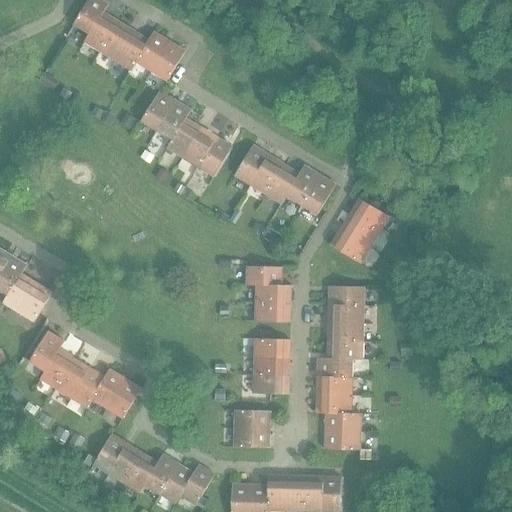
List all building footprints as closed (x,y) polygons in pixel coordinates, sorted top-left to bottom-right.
[(103,12),(104,13),(108,5),(100,0),(88,0),(73,25),(88,35),(89,35),(103,12)] [(118,22),(104,13),(103,12),(89,35),(88,35),(84,42),(100,52),(118,22)] [(115,62),(134,31),(118,22),(100,52),(115,62)] [(149,40),(134,31),(115,62),(131,71),(135,63),(149,40)] [(151,73),(169,42),(153,32),(149,40),(135,63),(151,73)] [(169,42),(151,73),(166,82),(185,51),(169,42)] [(156,131),(175,101),(159,91),(140,122),(156,131)] [(186,119),(191,111),(175,101),(156,131),(171,141),(172,141),(186,119)] [(201,128),(186,119),(172,141),(171,141),(166,148),(182,158),(201,128)] [(198,167),(216,138),(201,128),(182,158),(198,167)] [(216,138),(198,167),(213,177),(232,147),(216,138)] [(251,186),(269,156),(253,146),(235,176),(251,186)] [(266,195),(285,165),(269,156),(251,186),(266,195)] [(300,174),(299,174),(285,165),(266,195),(282,205),(287,197),(286,196),(300,174)] [(302,206),(320,176),(304,166),(299,174),(300,174),(286,196),(287,197),(302,206)] [(320,176),(302,206),(317,215),(335,185),(320,176)] [(349,214),(380,233),(389,218),(358,199),(349,214)] [(421,214),(411,207),(404,218),(414,225),(421,214)] [(371,248),(380,233),(349,214),(340,230),(371,248)] [(361,264),(371,248),(340,230),(330,245),(361,264)] [(0,273),(11,257),(0,250),(0,273)] [(21,274),(22,275),(27,267),(11,257),(0,273),(0,292),(6,296),(7,297),(21,274)] [(282,286),(282,268),(246,267),(246,286),(256,286),(282,286)] [(36,284),(22,275),(21,274),(7,297),(6,296),(1,304),(17,314),(36,284)] [(36,284),(17,314),(33,324),(52,293),(36,284)] [(292,286),(282,286),(256,286),(255,303),(291,304),(292,286)] [(328,305),(364,306),(364,288),(328,287),(328,305)] [(291,323),(291,304),(255,303),(255,322),(291,323)] [(363,324),(364,306),(328,305),(327,323),(363,324)] [(363,342),(363,324),(327,323),(327,341),(363,342)] [(58,350),(63,342),(47,332),(29,362),(44,371),(45,372),(58,350)] [(254,358),(290,359),(290,340),(254,339),(254,358)] [(362,361),(363,342),(327,341),(326,359),(326,360),(353,360),(353,361),(362,361)] [(74,360),(58,350),(45,372),(44,371),(40,379),(56,389),(74,360)] [(289,376),(290,359),(254,358),(253,375),(289,376)] [(326,360),(326,359),(317,359),(316,378),(353,379),(353,361),(353,360),(326,360)] [(71,398),(89,369),(74,360),(56,389),(71,398)] [(105,378),(104,378),(89,369),(71,398),(87,408),(92,400),(91,400),(105,378)] [(107,409),(125,379),(109,370),(104,378),(105,378),(91,400),(92,400),(107,409)] [(289,395),(289,376),(253,375),(253,394),(289,395)] [(352,396),(353,379),(316,378),(316,395),(352,396)] [(125,379),(107,409),(123,419),(141,389),(125,379)] [(352,414),(352,396),(316,395),(315,414),(325,414),(352,414)] [(234,429),(270,430),(270,412),(235,411),(234,429)] [(361,414),(352,414),(325,414),(325,432),(361,432),(361,414)] [(269,449),(270,430),(234,429),(234,448),(269,449)] [(360,451),(361,432),(325,432),(324,450),(360,451)] [(109,474),(127,444),(111,435),(93,464),(109,474)] [(75,447),(68,442),(63,448),(69,453),(75,447)] [(124,483),(142,453),(127,444),(109,474),(124,483)] [(140,493),(144,486),(158,463),(142,453),(124,483),(140,493)] [(160,495),(179,464),(163,455),(158,463),(144,486),(160,495)] [(194,474),(179,464),(160,495),(176,505),(181,497),(180,496),(194,474)] [(180,496),(181,497),(196,506),(214,475),(198,466),(194,474),(180,496)] [(286,511),(287,476),(268,476),(268,486),(269,486),(268,511),(269,511),(286,511)] [(300,511),(304,511),(305,477),(287,476),(286,511),(300,511)] [(322,511),(323,477),(305,477),(304,511),(322,511)] [(323,477),(322,511),(340,511),(342,477),(323,477)] [(249,511),(250,485),(232,485),(231,511),(249,511)] [(269,486),(268,486),(250,485),(249,511),(268,511),(269,511),(268,511),(269,486)]
